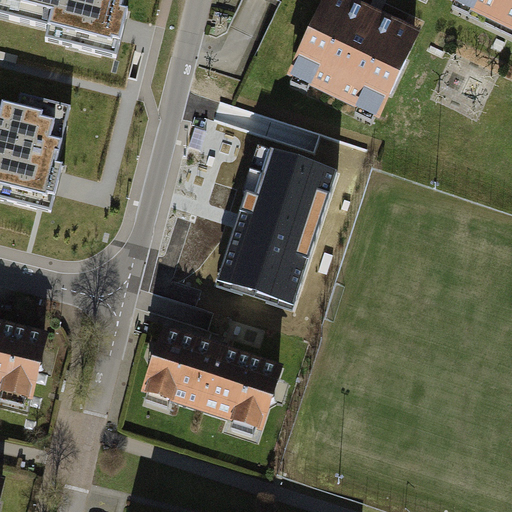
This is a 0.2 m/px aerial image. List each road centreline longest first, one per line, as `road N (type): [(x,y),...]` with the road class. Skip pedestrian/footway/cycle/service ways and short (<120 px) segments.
road 1 (residential): [(198,0),(122,305)]
road 2 (residential): [(122,305),(71,511)]
road 3 (residential): [(122,305),(0,274)]
